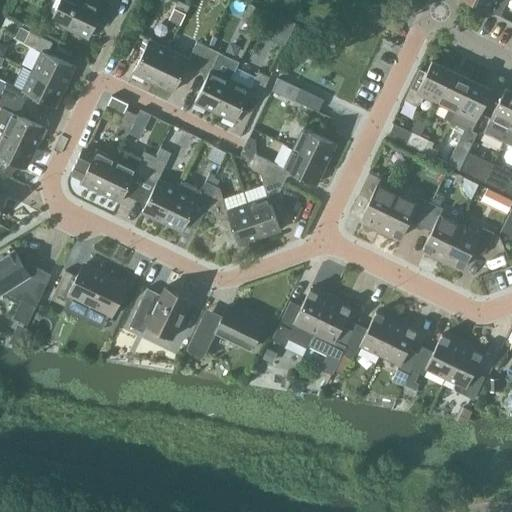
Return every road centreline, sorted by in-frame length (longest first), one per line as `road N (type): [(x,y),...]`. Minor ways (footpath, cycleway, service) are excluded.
road 1 (residential): [(327,242),(227,281),(45,199),(100,84),(213,135)]
road 2 (residential): [(327,242),(411,51),(446,35)]
road 3 (residential): [(327,242),(488,317),(511,309)]
